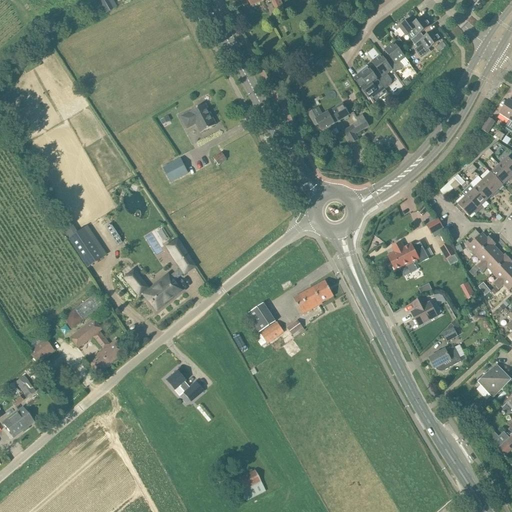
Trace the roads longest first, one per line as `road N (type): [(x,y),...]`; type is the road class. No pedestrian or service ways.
road 1 (unclassified): [(0,476),(316,218)]
road 2 (secondary): [(485,511),(366,300)]
road 3 (secondary): [(321,197),(285,151),(207,0)]
road 4 (tertiary): [(353,204),(420,159),(488,52)]
